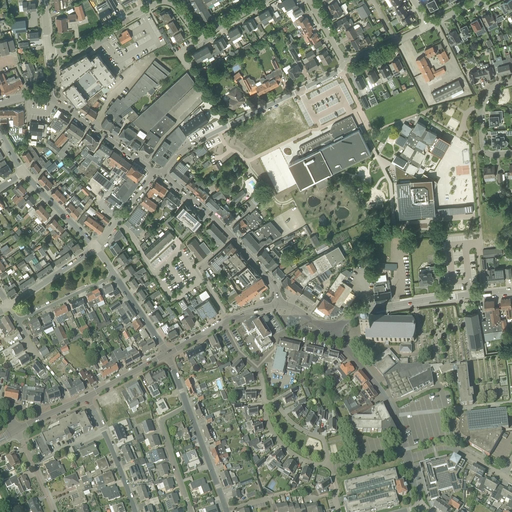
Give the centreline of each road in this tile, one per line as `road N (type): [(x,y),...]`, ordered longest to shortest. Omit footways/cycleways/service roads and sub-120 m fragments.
road 1 (residential): [(161,173),(195,143),(339,70),(344,58)]
road 2 (secondary): [(335,328),(404,303),(511,291)]
road 3 (unclassified): [(403,441),(387,398),(335,328)]
road 4 (residential): [(164,2),(79,47),(48,53)]
road 5 (tertiary): [(153,170),(47,99)]
road 6 (residential): [(134,511),(87,397)]
road 7 (residential): [(191,511),(161,424),(187,407)]
road 8 (residential): [(268,0),(202,33),(164,2)]
